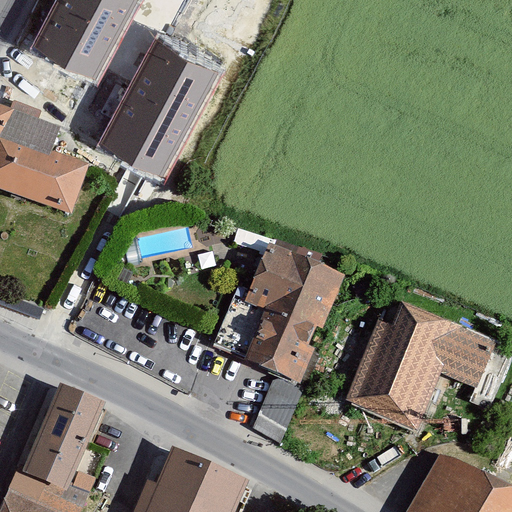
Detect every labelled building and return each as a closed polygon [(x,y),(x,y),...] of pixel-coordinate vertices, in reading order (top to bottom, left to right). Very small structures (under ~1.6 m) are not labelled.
[(136,0),(56,0),(31,51),(95,83),(136,0)] [(224,68),(159,34),(102,144),(167,178),(224,68)] [(67,126),(0,102),(0,188),(74,215),(93,164),(58,151),(67,126)] [(269,316),(251,360),(272,369),(303,382),(346,273),(268,242),(249,292),(243,306),(269,316)] [(243,306),(249,292),(235,286),(211,344),(251,360),(269,316),(243,306)] [(43,307),(0,290),(0,304),(38,319),(43,307)] [(506,347),(403,306),(394,329),(381,324),(350,402),(419,429),(441,375),(488,393),(506,347)] [(285,427),(303,382),(272,369),(256,410),(285,427)] [(20,462),(0,507),(0,511),(79,511),(82,508),(61,499),(103,400),(60,382),(24,464),(20,462)] [(511,511),(511,485),(439,447),(404,511),(511,511)] [(230,511),(229,511),(241,484),(171,454),(159,483),(147,478),(132,511),(230,511)]
